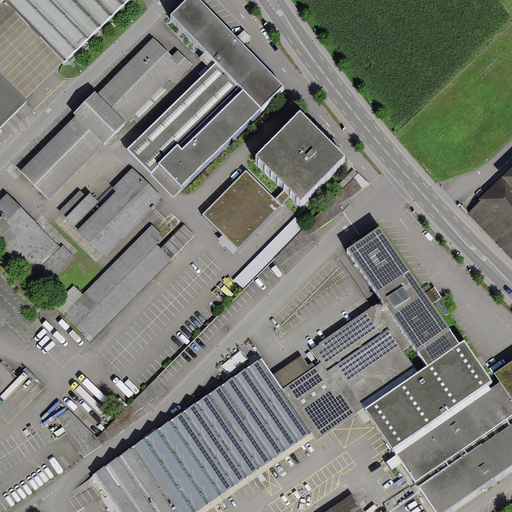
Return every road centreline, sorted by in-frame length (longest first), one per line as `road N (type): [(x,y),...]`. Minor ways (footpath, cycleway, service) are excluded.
road 1 (secondary): [(511,286),(372,135),(272,0)]
road 2 (residential): [(0,163),(168,0)]
